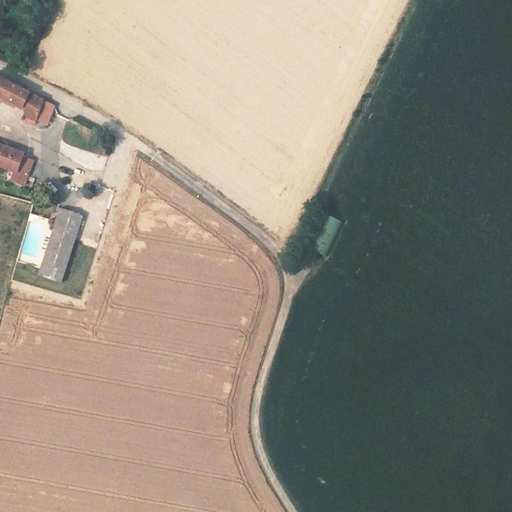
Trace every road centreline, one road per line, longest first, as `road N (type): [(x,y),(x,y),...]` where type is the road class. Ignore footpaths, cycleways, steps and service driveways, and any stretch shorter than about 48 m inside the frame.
road 1 (track): [(128,139),(284,259),(289,287),(256,407),(257,441),(292,511)]
road 2 (residential): [(0,69),(128,139)]
